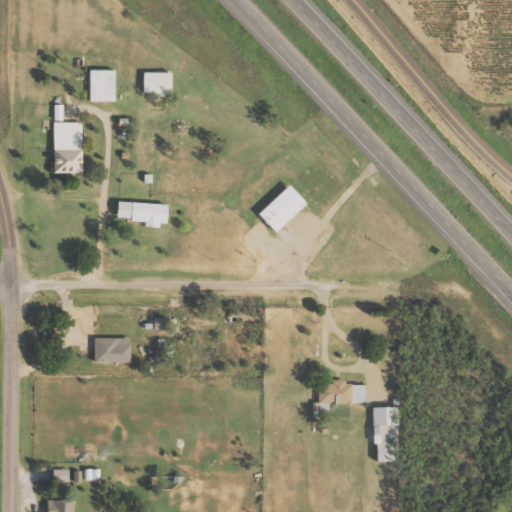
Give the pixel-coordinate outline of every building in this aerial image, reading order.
[(118,70),(92,70),(92,101),(117,102),(118,70)] [(175,73),(147,72),(146,92),(156,92),(156,95),(174,95),(175,73)] [(84,122),(66,122),(65,104),(55,105),(57,173),(85,173),(84,122)] [(279,233),(310,204),(292,185),(261,214),(279,233)] [(171,204),(120,202),(120,219),(147,220),(147,226),(170,227),(171,204)] [(133,363),(133,339),(96,338),(96,362),(133,363)] [(320,401),(367,402),(367,383),(346,383),(347,379),(333,378),(333,383),(320,382),(320,401)] [(400,405),(375,405),(377,460),(401,460),(400,405)] [(50,498),(49,511),(78,511),(79,498),(50,498)]
